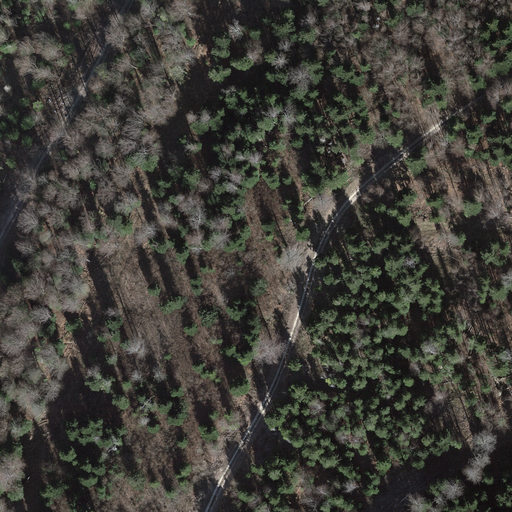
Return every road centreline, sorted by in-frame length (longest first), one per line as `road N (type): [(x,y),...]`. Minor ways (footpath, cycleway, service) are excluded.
road 1 (track): [(28,511),(223,0)]
road 2 (track): [(511,85),(341,205),(314,257),(274,385),(214,511)]
road 3 (track): [(0,242),(126,0)]
road 4 (track): [(326,229),(511,226)]
road 5 (track): [(383,511),(422,481),(511,433)]
